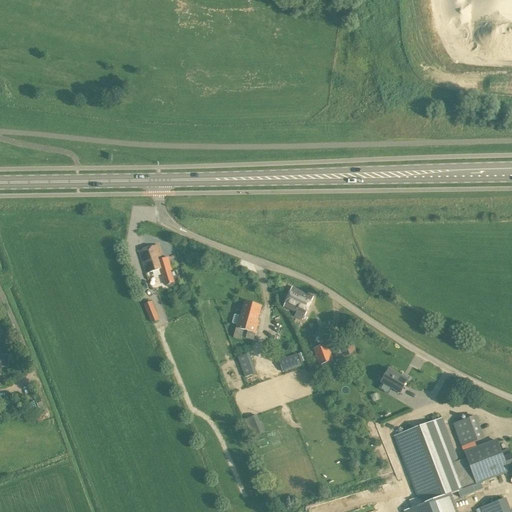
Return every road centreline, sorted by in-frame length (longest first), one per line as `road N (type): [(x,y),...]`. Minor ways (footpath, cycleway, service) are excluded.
road 1 (unclassified): [(158,180),(170,225),(309,281),(423,355),(511,397)]
road 2 (primary): [(158,180),(511,171)]
road 3 (primary): [(0,183),(158,180)]
